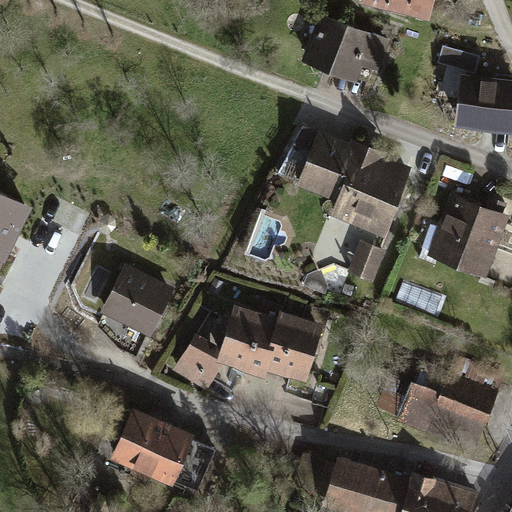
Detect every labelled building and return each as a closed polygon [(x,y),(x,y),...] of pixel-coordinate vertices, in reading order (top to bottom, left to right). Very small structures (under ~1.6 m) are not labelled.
[(385,0),(385,1),(429,12),(431,0),(385,0)] [(384,39),(325,15),(308,57),(353,75),(364,46),(379,52),(384,39)] [(453,47),(444,45),(440,61),(448,63),(453,47)] [(472,53),(453,47),(448,63),(468,68),(472,53)] [(511,83),(463,77),(458,119),(511,124),(511,83)] [(302,127),(279,171),(342,197),(336,210),(332,208),(313,255),(319,269),(334,262),(351,269),(351,267),(372,275),(379,258),(373,255),(375,250),(381,252),(383,247),(381,247),(405,187),(400,185),(407,168),(378,157),(377,160),(353,151),(355,147),(302,127)] [(456,198),(436,249),(482,267),(503,216),(500,215),(505,203),(491,198),(486,210),(456,198)] [(0,288),(4,290),(35,229),(1,212),(0,213),(0,288)] [(170,289),(127,267),(106,308),(131,321),(119,346),(136,354),(170,289)] [(280,320),(279,319),(240,307),(244,294),(224,288),(182,358),(233,389),(237,382),(238,376),(243,377),(244,372),(233,368),(236,359),(265,368),(268,361),(267,361),(280,320)] [(280,320),(267,361),(268,361),(265,368),(301,379),(319,324),(281,313),(279,319),(280,320)] [(444,340),(432,367),(494,393),(506,365),(444,340)] [(432,367),(421,363),(416,377),(401,413),(474,442),(494,393),(432,367)] [(401,413),(416,377),(393,368),(378,404),(401,413)] [(147,422),(131,415),(115,452),(137,461),(133,470),(147,477),(151,467),(198,487),(215,447),(189,437),(191,434),(149,416),(147,422)] [(364,511),(402,511),(413,479),(340,456),(338,464),(308,455),(299,483),(329,492),(327,500),(364,511)] [(432,478),(415,473),(413,479),(402,511),(470,511),(474,502),(471,501),(474,491),(432,477),(432,478)]
